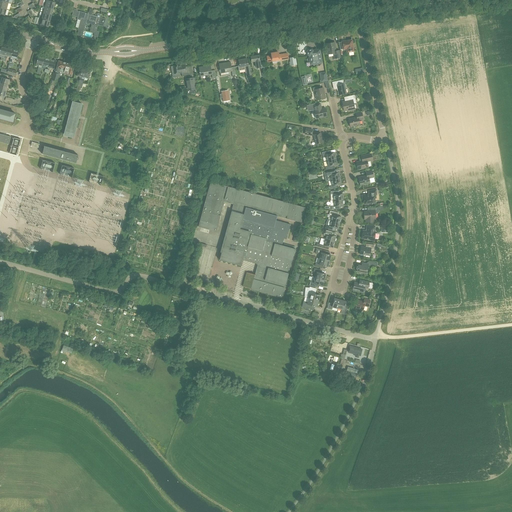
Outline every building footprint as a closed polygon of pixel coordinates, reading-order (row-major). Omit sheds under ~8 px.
[(47,0),(45,7),(53,9),(55,3),(47,0)] [(0,1),(0,7),(7,10),(8,3),(0,1)] [(40,11),(40,12),(51,15),(53,9),(45,7),(44,9),(43,9),(42,12),(40,11)] [(86,20),(86,23),(92,24),(89,32),(94,34),(94,35),(94,36),(93,40),(97,41),(98,37),(99,31),(96,31),(98,25),(104,26),(106,19),(103,18),(100,17),(101,14),(98,13),(97,16),(92,15),(93,9),(90,8),(88,14),(86,20)] [(80,20),(78,29),(79,29),(77,35),(82,36),(86,23),(86,20),(88,14),(77,11),(77,10),(74,9),(72,15),(75,16),(75,17),(77,18),(77,19),(80,20)] [(40,12),(38,18),(50,21),(51,15),(40,12)] [(50,21),(38,18),(37,24),(48,27),(50,21)] [(342,42),(339,42),(341,53),(342,53),(341,49),(343,49),(346,49),(346,52),(353,51),(352,40),(342,42)] [(334,58),(340,57),(339,50),(336,51),(334,42),(327,43),(329,54),(333,53),(334,58)] [(7,48),(4,61),(6,61),(7,56),(11,57),(13,49),(13,48),(11,48),(10,48),(7,48)] [(13,49),(11,57),(9,62),(12,63),(12,60),(13,60),(14,58),(17,59),(19,51),(18,51),(18,50),(16,49),(15,50),(13,49)] [(308,66),(311,66),(311,67),(316,66),(315,63),(321,62),(319,49),(312,50),(311,49),(308,50),(307,51),(308,54),(309,55),(310,58),(307,58),(308,66)] [(285,60),(288,59),(287,53),(281,54),(281,55),(279,56),(278,51),(271,52),(272,55),(267,56),(268,60),(272,60),(273,60),(281,59),(282,59),(283,63),(286,63),(285,60)] [(38,67),(37,71),(37,72),(38,73),(40,74),(42,65),(44,57),(42,56),(40,55),(39,56),(38,55),(36,64),(40,65),(39,67),(38,67)] [(252,61),(256,61),(257,67),(261,66),(261,65),(259,55),(251,56),(252,61)] [(44,57),(42,65),(48,67),(50,59),(47,58),(47,57),(45,57),(44,57)] [(239,60),(239,64),(237,64),(239,71),(240,70),(245,70),(247,80),(248,80),(248,83),(253,82),(252,73),(250,64),(248,65),(247,58),(239,60)] [(50,59),(48,67),(54,68),(56,60),(55,60),(55,59),(53,59),(50,59)] [(56,70),(55,73),(54,72),(52,80),(57,81),(59,77),(63,61),(59,60),(56,70)] [(219,63),(221,72),(232,70),(230,61),(219,63)] [(173,65),(174,66),(171,66),(173,77),(180,76),(180,73),(182,72),(183,76),(193,74),(192,66),(186,67),(185,64),(184,63),(182,64),(178,65),(178,64),(173,65)] [(215,70),(211,70),(210,65),(199,67),(200,72),(197,73),(199,80),(201,80),(201,76),(212,74),(213,78),(216,77),(215,70)] [(79,91),(79,90),(85,68),(82,67),(82,66),(80,66),(79,67),(79,66),(76,75),(80,76),(79,78),(80,78),(79,81),(78,81),(77,88),(71,87),(70,90),(78,92),(79,91)] [(85,68),(79,90),(82,88),(85,77),(88,78),(91,70),(90,70),(90,69),(88,68),(88,69),(85,68)] [(321,82),(327,81),(326,72),(319,73),(321,82)] [(68,77),(63,95),(66,96),(70,82),(71,78),(68,77)] [(197,77),(193,78),(193,77),(185,78),(187,91),(195,90),(194,85),(198,84),(197,77)] [(333,89),(337,88),(339,95),(346,93),(344,83),(343,84),(342,80),(332,82),(333,89)] [(313,91),(315,91),(317,100),(325,98),(322,88),(320,88),(320,86),(312,88),(313,91)] [(222,97),(223,101),(230,99),(228,90),(221,91),(221,93),(220,94),(221,97),(222,97)] [(346,101),(342,102),(344,111),(355,109),(353,103),(356,103),(354,95),(345,97),(346,101)] [(74,138),(83,104),(72,101),(63,135),(74,138)] [(313,110),(315,111),(316,118),(326,116),(325,108),(321,109),(320,103),(315,105),(315,103),(306,105),(308,111),(313,110)] [(0,118),(13,122),(15,113),(0,109),(0,118)] [(356,117),(348,119),(350,127),(360,124),(359,120),(363,119),(362,113),(356,114),(356,117)] [(316,144),(323,143),(320,133),(313,135),(316,144)] [(0,141),(9,144),(11,137),(0,134),(0,141)] [(12,145),(19,147),(21,139),(14,137),(12,145)] [(19,147),(12,145),(10,153),(17,155),(19,147)] [(40,150),(43,151),(42,153),(75,163),(78,155),(44,146),(44,148),(41,148),(40,150)] [(323,158),(325,157),(326,161),(336,158),(334,153),(331,153),(330,150),(322,152),(323,158)] [(367,161),(372,160),(371,154),(361,156),(362,161),(356,162),(358,169),(368,167),(367,161)] [(336,158),(326,161),(327,166),(325,167),(326,170),(334,168),(333,165),(337,164),(336,158)] [(324,172),(325,175),(326,181),(330,180),(340,178),(339,172),(335,173),(334,170),(324,172)] [(369,178),(374,177),(372,171),(366,172),(366,176),(358,178),(360,185),(370,183),(369,178)] [(340,178),(330,180),(331,186),(328,187),(329,190),(338,188),(337,185),(341,184),(340,178)] [(275,220),(277,216),(301,223),(305,208),(210,182),(198,227),(204,228),(216,231),(224,202),(233,204),(220,252),(221,252),(219,260),(241,266),(243,260),(258,264),(259,265),(258,266),(256,275),(255,275),(248,273),(244,287),(250,289),(281,298),(285,285),(295,249),(282,245),(284,238),(286,239),(290,224),(275,220)] [(374,195),(377,195),(376,190),(368,191),(369,194),(362,195),(362,200),(364,199),(365,204),(375,203),(374,195)] [(330,200),(343,200),(343,194),(339,194),(339,191),(330,191),(331,200),(330,200)] [(343,200),(330,200),(330,205),(328,205),(324,206),(324,208),(325,209),(329,209),(339,209),(339,206),(343,206),(343,200)] [(374,211),(364,211),(364,219),(365,219),(365,222),(375,222),(375,213),(378,213),(378,207),(374,207),(374,211)] [(330,211),(329,214),(328,219),(330,220),(340,223),(341,217),(337,216),(338,213),(330,211)] [(330,220),(328,226),(326,225),(325,228),(333,230),(334,228),(338,229),(340,223),(330,220)] [(374,240),(374,239),(377,239),(378,238),(379,234),(378,233),(375,233),(375,232),(374,232),(375,226),(367,226),(366,231),(363,231),(362,238),(369,239),(369,240),(374,240)] [(325,239),(334,242),(336,236),(332,235),(333,232),(323,229),(322,232),(324,233),(324,235),(326,235),(325,239)] [(316,246),(320,247),(328,250),(329,247),(333,248),(334,242),(325,239),(321,238),(319,244),(317,243),(316,246)] [(61,242),(58,253),(86,261),(89,250),(61,242)] [(373,252),(374,245),(371,244),(371,248),(361,246),(360,254),(366,255),(366,257),(369,257),(369,256),(370,256),(370,252),(373,252)] [(321,255),(320,258),(329,261),(331,255),(325,253),(325,251),(316,248),(315,253),(321,255)] [(320,258),(318,263),(316,262),(315,266),(321,268),(322,265),(328,267),(329,261),(320,258)] [(358,265),(357,272),(359,272),(360,273),(361,273),(362,273),(367,274),(368,268),(368,267),(368,264),(366,263),(362,263),(362,264),(361,266),(359,265),(358,265)] [(317,273),(315,278),(324,280),(325,274),(319,273),(320,270),(314,268),(313,272),(317,273)] [(315,278),(314,281),(311,281),(309,285),(316,287),(316,284),(322,286),(324,280),(315,278)] [(368,288),(371,288),(372,288),(373,284),(372,283),(362,280),(361,284),(354,282),(353,290),(363,292),(364,287),(368,288)] [(309,298),(318,301),(320,295),(314,294),(314,291),(315,288),(310,286),(309,287),(305,287),(304,297),(309,298)] [(309,298),(308,302),(303,301),(302,307),(309,309),(310,305),(317,307),(318,301),(309,298)] [(331,310),(332,307),(338,308),(340,300),(334,298),(333,303),(332,303),(331,303),(331,304),(329,303),(327,308),(331,310)] [(355,300),(353,307),(352,310),(353,311),(357,312),(358,311),(359,309),(363,310),(364,305),(368,306),(370,300),(364,298),(363,302),(355,300)] [(340,300),(338,308),(341,309),(341,313),(345,314),(347,308),(344,307),(346,301),(340,300)] [(73,348),(63,345),(62,350),(71,353),(73,348)] [(361,355),(363,349),(349,345),(348,352),(361,355)] [(356,377),(357,373),(355,373),(356,369),(348,367),(347,371),(345,370),(344,373),(356,377)]
